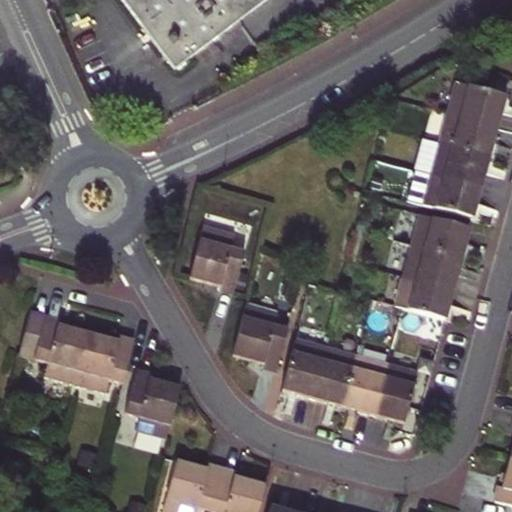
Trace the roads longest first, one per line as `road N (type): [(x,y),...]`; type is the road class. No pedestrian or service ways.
road 1 (residential): [(115,228),(233,415),(288,447),(404,475),(436,466),(459,441),(511,243)]
road 2 (tertiary): [(479,0),(309,100),(129,184)]
road 3 (residential): [(114,166),(84,134),(23,0)]
road 4 (residential): [(0,0),(62,140),(67,177)]
